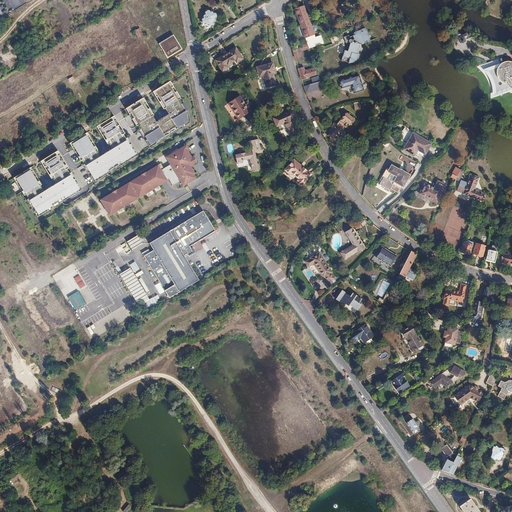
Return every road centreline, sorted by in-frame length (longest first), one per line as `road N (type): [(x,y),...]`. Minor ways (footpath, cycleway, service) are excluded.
road 1 (residential): [(420,473),(231,205),(194,52)]
road 2 (residential): [(511,277),(411,244),(358,199),(299,94),(277,2)]
road 3 (track): [(271,511),(165,361),(0,455)]
road 4 (residential): [(0,175),(194,52)]
road 5 (track): [(0,302),(121,237)]
road 6 (track): [(266,505),(372,436)]
